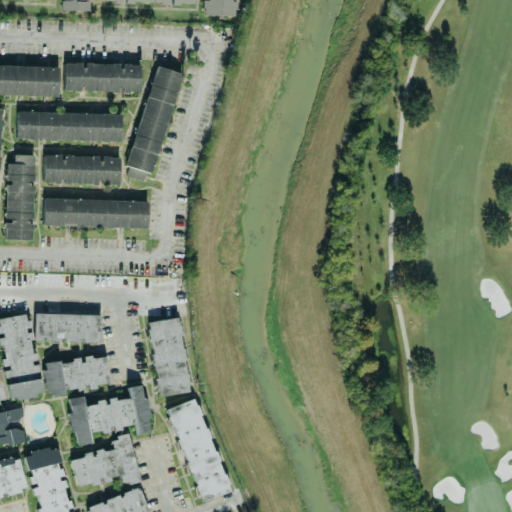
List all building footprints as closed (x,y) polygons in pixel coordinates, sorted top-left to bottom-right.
[(88,0),(60,0),(61,9),(88,9),(88,0)] [(201,0),(201,14),(235,15),(234,0),(201,0)] [(62,90),(82,90),(138,92),(139,63),(63,61),(62,90)] [(58,66),(0,63),(0,93),(57,96),(58,66)] [(151,174),(180,72),(154,65),(125,166),(127,166),(125,175),(143,180),(145,172),(151,174)] [(120,140),(120,112),(16,110),(15,138),(120,140)] [(33,154),(13,153),(13,162),(5,162),(4,239),(32,239),(33,154)] [(43,154),(42,181),(100,183),(118,184),(119,155),(43,154)] [(42,225),(146,227),(147,199),(42,197),(42,225)] [(0,402),(47,393),(87,385),(87,387),(109,382),(104,353),(80,358),(80,356),(35,365),(32,346),(101,333),(96,307),(32,319),(31,312),(0,318),(0,344),(3,357),(0,358),(2,366),(0,366),(0,402)] [(148,319),(155,395),(186,392),(178,316),(148,319)] [(65,397),(74,445),(89,442),(88,433),(109,430),(109,429),(133,424),(134,433),(150,431),(141,383),(126,386),(127,396),(105,399),(104,398),(82,402),(81,395),(65,397)] [(165,407),(199,502),(228,491),(194,397),(165,407)] [(0,444),(24,440),(20,421),(23,420),(20,405),(0,408),(0,444)] [(137,480),(127,433),(108,437),(111,447),(69,457),(75,485),(90,482),(90,483),(119,477),(121,484),(137,480)] [(71,511),(68,498),(67,498),(59,467),(57,467),(57,457),(54,447),(47,446),(24,452),(17,455),(0,458),(0,495),(10,493),(12,493),(22,490),(22,482),(32,486),(37,505),(36,511),(71,511)] [(146,511),(137,486),(84,506),(85,511),(146,511)]
